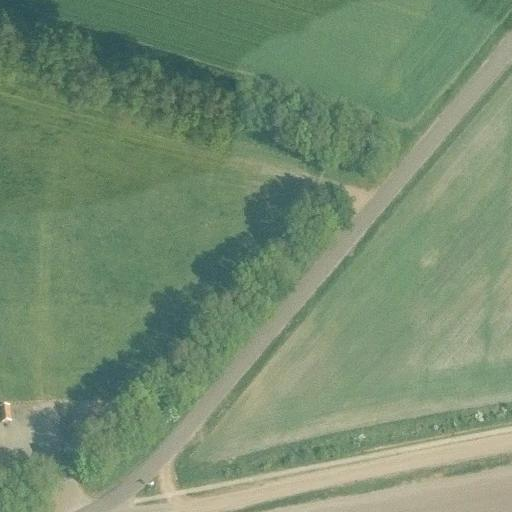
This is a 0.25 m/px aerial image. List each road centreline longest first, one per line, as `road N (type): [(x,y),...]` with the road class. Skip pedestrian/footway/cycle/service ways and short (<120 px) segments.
road 1 (unclassified): [(105,511),(158,462),(511,38)]
road 2 (track): [(511,447),(166,511)]
